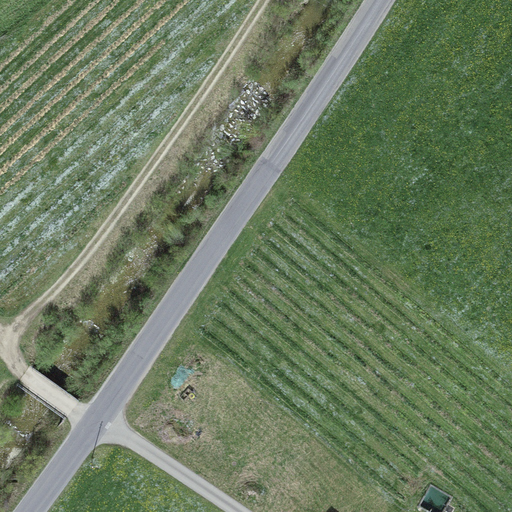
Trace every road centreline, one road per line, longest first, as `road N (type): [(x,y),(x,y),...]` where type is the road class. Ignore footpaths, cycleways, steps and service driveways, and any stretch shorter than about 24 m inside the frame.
road 1 (tertiary): [(377,0),(26,511)]
road 2 (track): [(262,0),(77,263),(0,338)]
